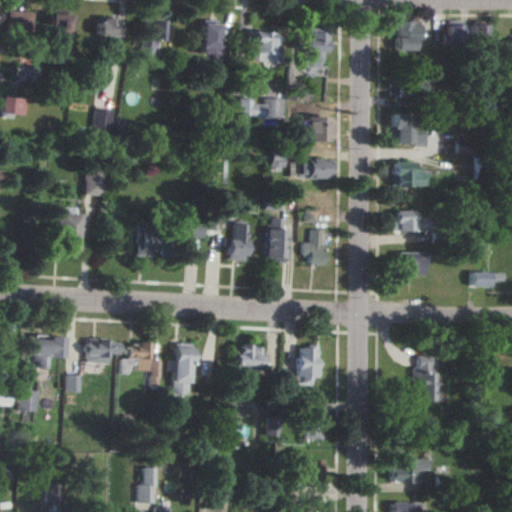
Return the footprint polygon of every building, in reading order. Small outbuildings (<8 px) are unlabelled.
[(64,9),(44,8),(43,37),(68,38),(68,25),(63,25),(64,9)] [(28,11),(3,10),(3,30),(28,31),(28,11)] [(113,19),(93,19),(92,42),(99,42),(99,50),(113,50),(113,19)] [(160,20),(137,19),(136,54),(148,54),(148,40),(160,41),(160,20)] [(209,61),(220,61),(220,44),(212,44),(212,21),(195,21),(194,54),(209,54),(209,61)] [(415,51),(416,21),(392,21),(392,50),(415,51)] [(458,21),(441,21),(441,44),(458,45),(458,21)] [(482,21),(467,21),(467,40),(481,40),(482,21)] [(298,26),(297,72),(317,73),(319,27),(298,26)] [(247,61),(275,62),(276,41),(270,41),(271,32),(248,31),(247,61)] [(393,98),(423,99),(423,80),(393,80),(393,98)] [(307,95),(306,85),(295,85),(295,95),(307,95)] [(21,115),(22,97),(0,96),(0,117),(10,118),(10,115),(21,115)] [(231,117),(246,117),(246,125),(275,125),(275,98),(259,98),(258,104),(245,104),(245,98),(232,98),(231,117)] [(108,109),(89,108),(89,132),(107,132),(108,109)] [(390,144),(419,145),(420,114),(387,113),(386,130),(390,130),(390,144)] [(296,144),(321,144),(320,118),(301,118),(301,132),(296,132),(296,144)] [(329,160),(290,159),(290,176),(328,177),(329,160)] [(424,186),(424,170),(407,170),(407,162),(387,162),(387,176),(390,176),(390,186),(424,186)] [(97,171),(79,171),(80,195),(98,195),(97,171)] [(410,211),(389,211),(389,231),(427,231),(427,217),(410,218),(410,211)] [(74,214),(51,213),(50,249),(73,250),(74,214)] [(279,262),(281,218),(261,218),(260,262),(279,262)] [(198,237),(199,220),(179,219),(179,237),(198,237)] [(240,260),(241,221),(228,221),(227,239),(222,239),(222,260),(240,260)] [(297,255),(303,256),(303,264),(319,264),(320,243),(316,243),(317,230),(305,229),(305,243),(297,242),(297,255)] [(130,256),(161,257),(162,233),(131,231),(130,256)] [(393,271),(411,271),(411,275),(422,275),(423,252),(393,252),(393,271)] [(468,286),(488,287),(488,272),(468,272),(468,286)] [(57,337),(27,337),(26,367),(43,368),(44,358),(57,358),(57,337)] [(114,340),(81,339),(80,363),(102,363),(103,353),(113,354),(114,340)] [(114,374),(127,374),(127,370),(144,371),(145,343),(122,342),(121,359),(115,359),(114,374)] [(167,394),(185,394),(186,343),(168,343),(167,394)] [(259,375),(259,345),(235,345),(235,353),(231,353),(232,375),(259,375)] [(315,346),(295,345),(294,376),(286,375),(285,385),(308,386),(309,377),(314,377),(315,346)] [(435,401),(435,355),(415,355),(415,367),(410,367),(410,401),(435,401)] [(145,385),(155,386),(156,360),(146,360),(145,385)] [(75,374),(62,374),(61,391),(75,392),(75,374)] [(32,391),(14,390),(13,411),(32,411),(32,391)] [(301,439),(320,439),(319,400),(300,401),(301,439)] [(497,416),(478,415),(477,436),(497,436),(497,416)] [(262,436),(275,436),(274,417),(262,418),(262,436)] [(396,468),(388,468),(387,482),(414,483),(415,469),(426,469),(426,459),(406,459),(406,463),(396,463),(396,468)] [(295,480),(322,480),(322,460),(296,460),(295,480)] [(132,502),(150,502),(150,467),(137,468),(137,485),(132,485),(132,502)] [(389,511),(417,511),(418,502),(390,502),(389,511)]
